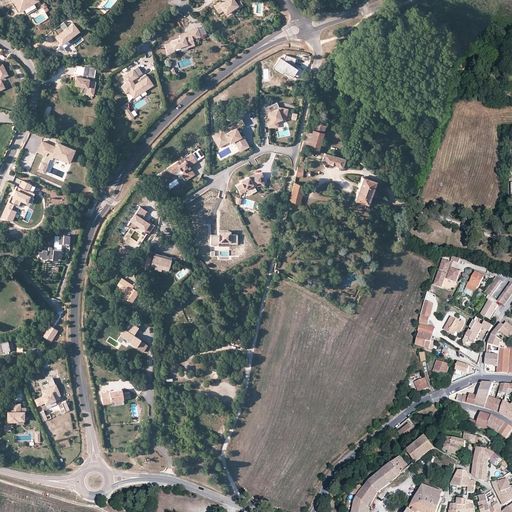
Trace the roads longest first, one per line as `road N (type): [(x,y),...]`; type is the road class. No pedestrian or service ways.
road 1 (track): [(237,505),(224,450),(296,152)]
road 2 (residential): [(169,208),(265,147),(296,152),(317,56),(308,30)]
road 3 (tertiary): [(91,229),(73,328),(90,436)]
road 4 (tertiary): [(253,51),(182,104),(126,168)]
road 5 (residential): [(0,38),(21,49),(39,80),(33,121),(0,185)]
road 6 (tertiary): [(430,396),(333,473),(315,511)]
